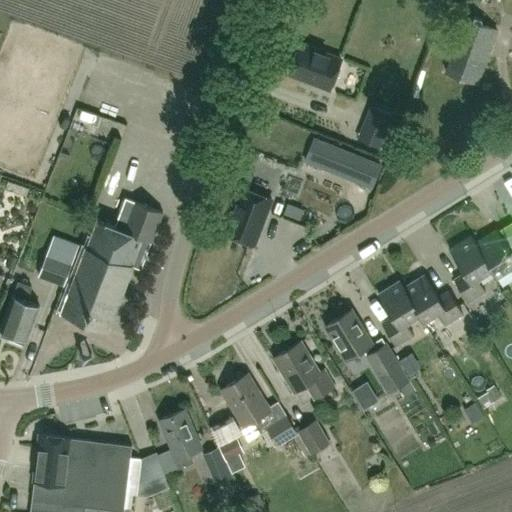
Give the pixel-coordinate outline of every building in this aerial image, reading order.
[(477,82),(495,29),(460,16),(450,42),(454,43),(445,70),(477,82)] [(329,89),(341,59),(300,44),(288,74),(329,89)] [(392,114),(374,107),(366,128),(384,135),(392,114)] [(305,161),(324,169),(333,147),(314,139),(305,161)] [(233,210),(224,232),(254,244),(272,199),(242,188),(239,193),(236,192),(229,208),(233,210)] [(140,268),(162,211),(126,197),(115,227),(96,219),(85,247),(83,246),(58,311),(107,330),(132,265),(140,268)] [(476,244),(492,270),(496,277),(511,268),(511,269),(511,250),(498,229),(477,243),(476,244)] [(476,244),(477,243),(473,236),(451,250),(466,274),(456,280),(471,303),(488,292),(479,278),(492,270),(476,244)] [(72,263),(47,253),(38,277),(64,286),(72,263)] [(18,270),(24,258),(13,254),(8,267),(18,270)] [(420,314),(420,315),(423,321),(438,313),(444,324),(463,313),(449,289),(439,295),(426,272),(405,284),(404,284),(420,314)] [(404,284),(405,284),(401,277),(379,290),(393,313),(382,319),(396,342),(412,333),(406,323),(420,315),(420,314),(404,284)] [(0,326),(0,329),(11,334),(10,338),(23,343),(25,339),(38,305),(25,300),(30,286),(17,281),(12,295),(0,326)] [(389,392),(408,380),(386,343),(376,349),(351,309),(325,324),(346,359),(363,349),(389,392)] [(315,398),(335,386),(327,373),(322,376),(301,341),(274,358),(295,391),(307,384),(315,398)] [(247,440),(267,427),(277,445),(297,433),(287,415),(277,422),(268,407),(247,373),(221,389),(243,425),(240,427),(247,440)] [(482,397),(489,409),(508,396),(500,385),(482,397)] [(476,421),(485,415),(477,401),(468,407),(476,421)] [(201,448),(196,438),(184,408),(160,418),(172,447),(169,448),(177,467),(192,460),(189,453),(201,448)] [(425,451),(404,410),(386,419),(406,460),(425,451)] [(331,441),(317,419),(298,431),(311,453),(331,441)] [(221,440),(237,433),(232,421),(216,428),(221,440)] [(84,511),(85,506),(123,511),(130,455),(132,444),(39,433),(29,511),(84,511)] [(304,445),(288,451),(293,464),(309,458),(304,445)] [(140,457),(136,494),(146,496),(169,487),(156,452),(140,457)] [(331,466),(342,484),(352,478),(341,460),(331,466)]
